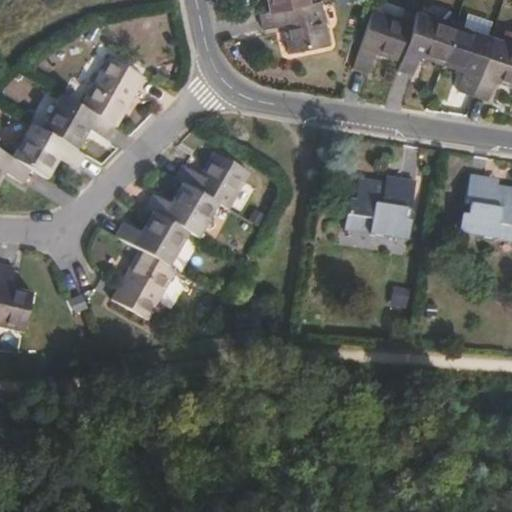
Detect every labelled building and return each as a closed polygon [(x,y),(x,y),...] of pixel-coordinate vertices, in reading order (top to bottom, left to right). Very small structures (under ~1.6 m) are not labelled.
[(308,0),(265,0),(268,12),(309,4),(308,0)] [(268,12),(259,14),(263,30),(283,26),(288,51),(329,43),(320,1),(309,4),(268,12)] [(372,9),(353,68),(369,73),(375,53),(400,62),(413,23),(372,9)] [(400,62),(397,70),(413,76),(419,56),(441,64),(454,25),(417,12),(413,23),(400,62)] [(454,25),(441,64),(464,71),(457,90),(472,96),(483,64),(492,37),(454,25)] [(483,64),(472,96),(488,101),(495,81),(511,86),(511,43),(492,37),(483,64)] [(109,57),(81,108),(115,127),(116,128),(144,78),(109,57)] [(81,108),(60,96),(41,131),(77,151),(88,131),(106,142),(115,127),(81,108)] [(41,131),(31,125),(11,159),(30,170),(47,180),(59,159),(76,170),(85,156),(77,151),(41,131)] [(11,159),(0,153),(0,181),(4,174),(22,185),(30,170),(11,159)] [(182,166),(174,180),(182,185),(219,206),(228,211),(249,173),(213,153),(200,176),(182,166)] [(469,176),(464,205),(469,205),(464,234),(495,239),(496,235),(511,237),(511,189),(495,187),(495,190),(487,189),(489,179),(469,176)] [(350,200),(345,226),(370,230),(370,234),(401,239),(405,210),(410,211),(414,182),(394,179),(393,189),(385,188),(386,184),(358,180),(355,201),(350,200)] [(219,206),(182,185),(170,205),(153,194),(145,209),(153,213),(188,234),(199,240),(219,206)] [(123,224),(115,237),(139,252),(169,269),(188,234),(153,213),(141,233),(123,224)] [(146,322),(175,272),(169,269),(139,252),(111,301),(146,322)] [(0,265),(0,328),(22,334),(32,294),(9,288),(14,268),(0,265)]
